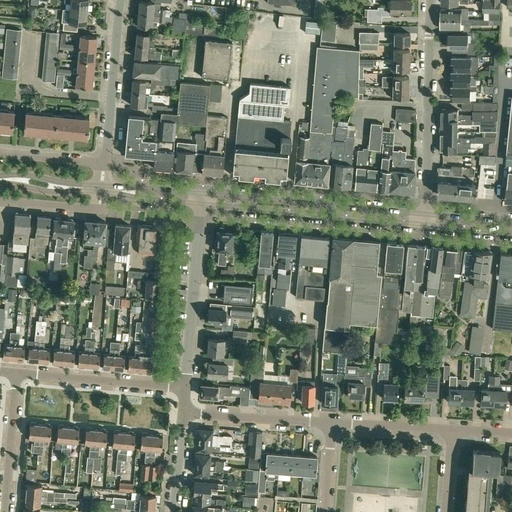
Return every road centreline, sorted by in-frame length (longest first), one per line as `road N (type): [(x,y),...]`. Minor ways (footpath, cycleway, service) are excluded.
road 1 (secondary): [(420,219),(199,199)]
road 2 (residential): [(420,219),(428,0)]
road 3 (residential): [(185,390),(199,199)]
road 4 (residential): [(185,390),(17,374)]
road 5 (residential): [(103,163),(119,0)]
road 6 (residential): [(331,425),(183,415)]
road 7 (residential): [(4,511),(17,374)]
road 8 (residential): [(452,432),(331,425)]
road 9 (unclassified): [(0,201),(99,210),(101,189)]
